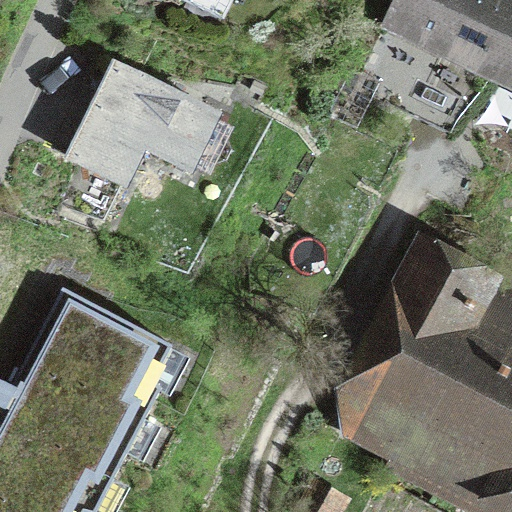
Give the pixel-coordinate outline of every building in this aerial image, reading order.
[(413,0),(400,26),(439,46),(436,53),(480,75),(483,68),(511,81),(511,5),(501,0),(413,0)] [(94,104),(67,160),(120,186),(133,159),(149,154),(186,172),(213,116),(125,73),(115,72),(107,78),(105,90),(112,100),(107,110),(94,104)] [(418,246),(387,304),(353,405),(341,427),(400,458),(409,439),(511,492),(511,246),(506,243),(486,281),(418,246)] [(63,289),(11,389),(0,383),(0,407),(1,408),(0,409),(0,511),(96,511),(161,391),(154,382),(172,346),(63,289)] [(317,511),(328,493),(310,483),(293,511),(317,511)]
